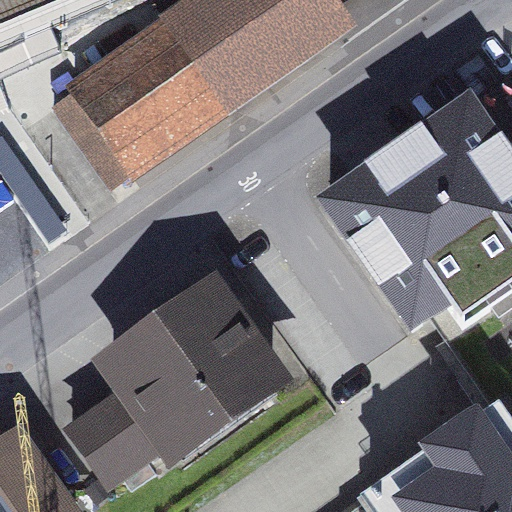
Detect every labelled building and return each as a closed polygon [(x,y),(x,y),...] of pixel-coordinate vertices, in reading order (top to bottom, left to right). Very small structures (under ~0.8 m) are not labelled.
[(188,0),(163,18),(226,106),(354,17),(342,0),(188,0)] [(161,26),(71,89),(130,174),(220,111),(161,26)] [(318,192),(414,330),(448,306),(464,328),(511,294),(511,147),(476,96),(470,87),(349,171),(318,192)] [(299,398),(226,296),(107,380),(127,408),(76,444),(122,508),(174,471),(182,481),(299,398)] [(511,511),(511,422),(501,408),(363,511),(511,511)] [(69,511),(8,434),(0,440),(0,511),(69,511)]
